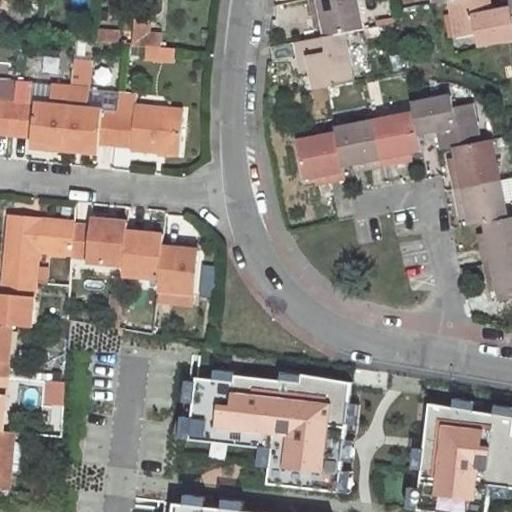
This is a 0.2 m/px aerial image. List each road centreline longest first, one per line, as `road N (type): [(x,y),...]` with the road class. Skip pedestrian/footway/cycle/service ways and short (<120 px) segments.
road 1 (residential): [(442,357),(367,343),(316,319),(286,295),(262,256),(243,200)]
road 2 (residential): [(357,206),(432,190),(452,309),(442,357)]
road 3 (residential): [(243,200),(0,185)]
road 4 (residential): [(243,200),(233,94),(244,0)]
road 5 (unknown): [(99,511),(110,373)]
